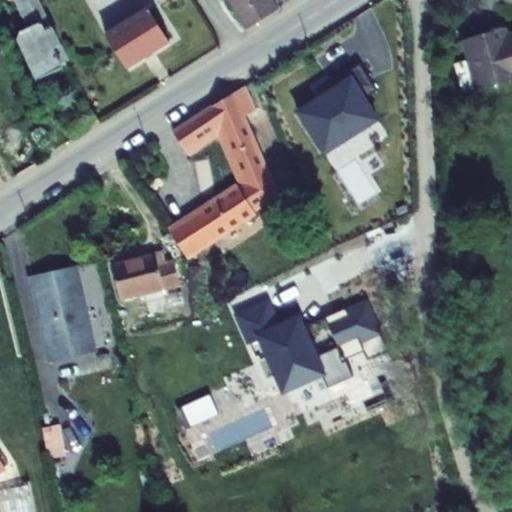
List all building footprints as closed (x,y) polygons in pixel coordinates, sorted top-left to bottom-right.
[(222,0),(240,28),(275,6),(271,0),(222,0)] [(146,2),(103,29),(124,63),(167,36),(146,2)] [(31,4),(3,15),(29,80),(57,69),(55,64),(61,62),(49,31),(43,33),(31,4)] [(503,35),(463,43),(474,93),(511,83),(511,40),(504,42),(503,35)] [(325,152),(380,117),(368,97),(383,88),(364,58),(321,86),(324,91),(297,108),(325,152)] [(249,88),(173,131),(186,152),(223,129),(240,171),(215,185),(223,199),(169,234),(185,259),(259,212),(243,192),(256,186),(259,194),(267,191),(265,183),(270,181),(245,115),(255,110),(249,88)] [(87,103),(59,122),(70,136),(97,117),(87,103)] [(162,251),(114,263),(124,301),(182,286),(176,261),(165,264),(162,251)] [(80,267),(32,278),(46,336),(54,335),(57,348),(49,350),(52,363),(100,352),(80,267)] [(150,316),(130,321),(138,352),(158,347),(150,316)] [(54,335),(46,336),(49,350),(57,348),(54,335)] [(63,422),(44,425),(49,455),(68,452),(63,422)] [(6,487),(9,511),(37,511),(34,484),(6,487)]
